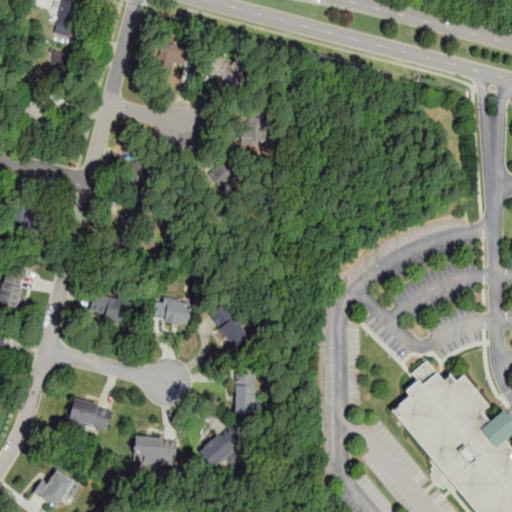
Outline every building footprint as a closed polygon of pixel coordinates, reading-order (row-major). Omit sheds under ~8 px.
[(49,0),(32,0),(32,3),(47,8),(49,0)] [(71,37),(74,27),(81,29),(87,4),(70,0),(61,0),(54,33),(71,37)] [(192,46),(163,39),(154,74),(184,81),(192,46)] [(48,83),(71,83),(71,52),(48,52),(48,83)] [(221,55),(207,69),(237,94),(251,80),(241,72),(247,64),(238,58),(231,65),(221,55)] [(32,128),(54,132),(59,106),(37,102),(32,128)] [(244,143),(276,143),(277,116),(243,114),(244,143)] [(123,183),(148,190),(157,158),(133,150),(123,183)] [(213,173),(226,193),(237,185),(234,181),(241,174),(229,159),(213,173)] [(34,207),(12,207),(12,230),(34,230),(34,207)] [(116,241),(140,247),(148,219),(123,212),(116,241)] [(0,307),(20,307),(20,273),(0,273),(0,307)] [(127,323),(132,303),(95,293),(90,313),(127,323)] [(150,318),(186,328),(192,306),(155,297),(150,318)] [(237,349),(252,335),(223,302),(208,316),(237,349)] [(392,411),(474,511),(511,511),(511,446),(507,441),(511,434),(511,420),(505,411),(502,411),(489,421),(483,413),(488,405),(464,375),(458,380),(449,374),(442,379),(430,364),(426,361),(412,373),(417,379),(406,388),(405,399),(394,408),(392,411)] [(235,413),(256,413),(256,372),(235,372),(235,413)] [(68,419),(106,431),(113,410),(75,398),(68,419)] [(214,470),(244,441),(229,425),(199,454),(214,470)] [(133,458),(175,462),(177,439),(135,435),(133,458)] [(58,509),(74,480),(54,469),(38,497),(58,509)]
